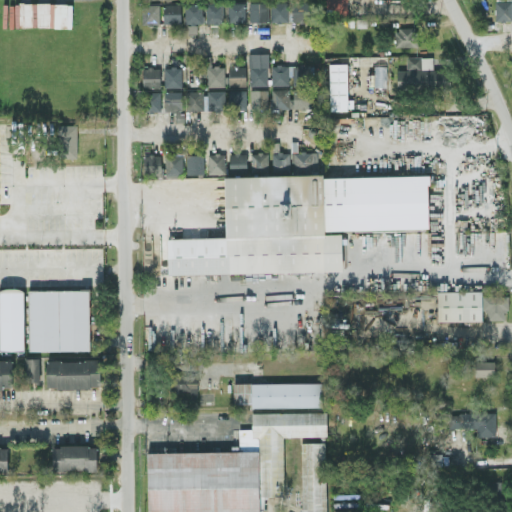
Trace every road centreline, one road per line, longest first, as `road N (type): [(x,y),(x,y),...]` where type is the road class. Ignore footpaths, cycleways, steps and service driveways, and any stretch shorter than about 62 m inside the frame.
road 1 (residential): [(121,0),(127,511)]
road 2 (residential): [(122,48),(307,42)]
road 3 (residential): [(123,130),(293,128)]
road 4 (residential): [(447,0),(511,137)]
